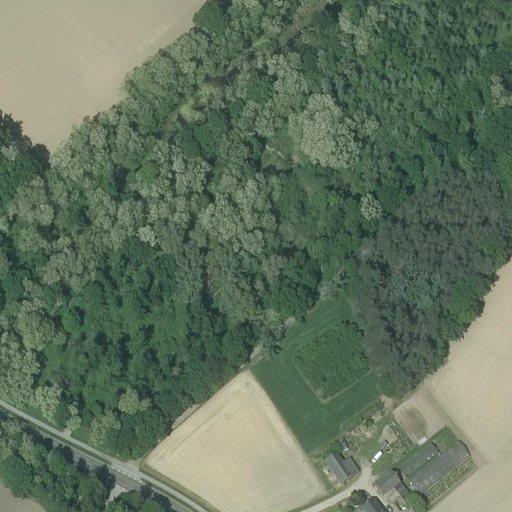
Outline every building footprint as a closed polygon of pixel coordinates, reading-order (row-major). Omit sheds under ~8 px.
[(457,443),(407,481),(419,496),(469,458),(457,443)] [(429,444),(397,469),(406,480),(438,455),(429,444)] [(342,465),(336,455),(324,463),(340,487),(352,479),(342,465)] [(358,474),(349,460),(342,465),(352,479),(358,474)] [(392,474),(374,488),(382,498),(393,490),(400,485),(392,474)] [(410,511),(409,511),(420,511),(400,485),(393,490),(410,511)] [(379,511),(373,503),(361,511),(379,511)]
